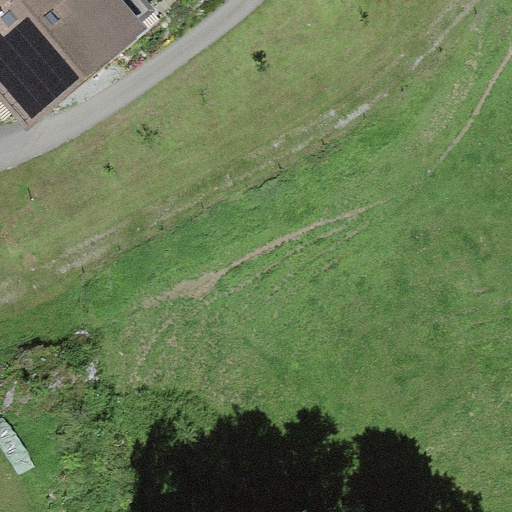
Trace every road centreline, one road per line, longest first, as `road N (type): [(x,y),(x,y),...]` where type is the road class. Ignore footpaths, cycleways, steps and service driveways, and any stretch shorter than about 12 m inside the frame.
road 1 (track): [(0,289),(119,239),(345,113),(467,0)]
road 2 (unclassified): [(244,0),(225,25),(33,151),(0,164)]
